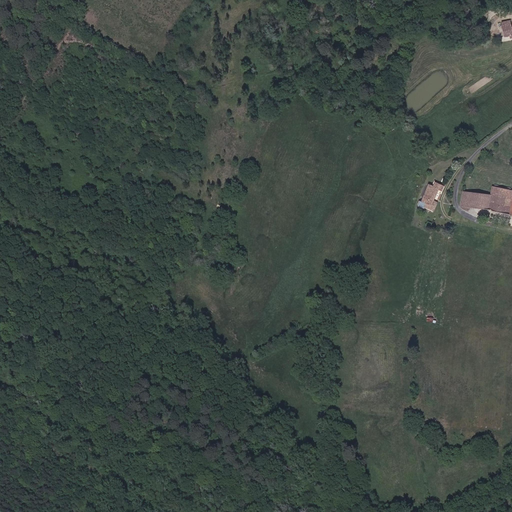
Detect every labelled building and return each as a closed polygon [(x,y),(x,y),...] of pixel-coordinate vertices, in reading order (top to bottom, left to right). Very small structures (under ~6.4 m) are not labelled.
[(434,187),(430,185),(425,196),(435,200),(439,189),(434,187)] [(511,189),(497,187),(495,195),(511,198),(511,189)] [(466,189),(464,205),(471,206),(474,191),(466,189)] [(474,191),(471,206),(490,209),(511,214),(511,198),(495,195),(474,191)] [(428,205),(432,207),(435,200),(425,196),(423,201),(428,203),(428,205)]
